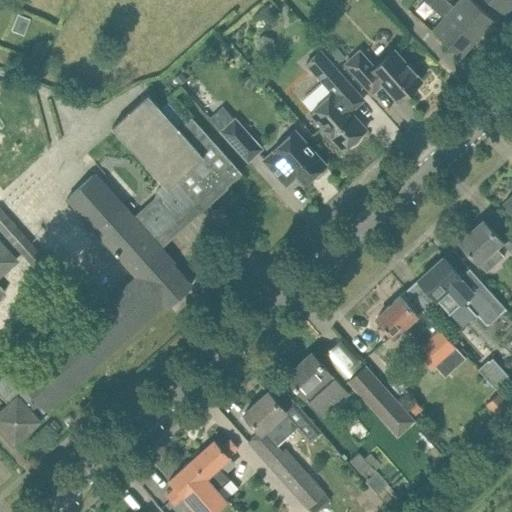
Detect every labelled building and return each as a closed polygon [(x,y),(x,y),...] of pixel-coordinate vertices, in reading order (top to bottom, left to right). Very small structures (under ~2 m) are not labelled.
[(461,56),(477,38),(436,0),(434,0),(430,5),(444,18),(432,30),(461,56)] [(446,0),(436,0),(477,38),(494,19),(472,0),(459,0),(454,6),(446,0)] [(511,0),(488,0),(505,14),(511,5),(511,0)] [(345,63),(372,93),(382,83),(398,100),(422,79),(395,49),(375,67),(359,50),(345,63)] [(312,111),(310,112),(329,134),(343,149),(348,144),(350,146),(354,144),(358,141),(360,138),(362,134),(361,133),(366,128),(352,112),(348,107),(348,101),(357,92),(344,77),(331,62),(317,75),(322,80),(333,92),(312,111)] [(0,274),(16,259),(3,246),(0,241),(0,389),(11,402),(0,411),(0,425),(15,442),(40,420),(31,410),(39,402),(46,409),(165,302),(168,305),(191,285),(172,264),(174,262),(159,246),(241,173),(191,117),(178,129),(147,94),(113,125),(165,183),(156,190),(156,196),(134,216),(94,173),(67,197),(138,276),(22,380),(8,365),(6,367),(0,359),(0,295),(5,291),(0,284),(0,274)] [(213,121),(221,130),(248,160),(262,148),(235,118),(234,119),(226,110),(213,121)] [(273,150),(263,160),(272,170),(286,185),(287,184),(287,181),(293,175),(296,176),(304,184),(313,176),(317,176),(323,170),(323,167),(326,164),(313,149),(295,130),(273,150)] [(504,255),(495,246),(501,240),(484,220),(460,242),(477,261),(478,261),(486,271),(504,255)] [(443,258),(444,257),(443,256),(418,279),(419,280),(419,279),(436,298),(435,299),(436,300),(437,299),(449,312),(469,294),(473,298),(467,303),(476,314),(479,312),(489,323),(504,308),(505,309),(506,308),(469,268),(460,276),(443,258)] [(378,319),(376,321),(382,327),(384,325),(393,336),(405,326),(422,345),(418,349),(432,366),(434,364),(455,346),(455,345),(422,308),(416,314),(400,296),(376,317),(378,319)] [(349,372),(363,361),(343,338),(330,350),(349,372)] [(286,375),(299,390),(317,409),(323,416),(350,393),(330,372),(312,351),(286,375)] [(487,358),(477,367),(495,387),(505,377),(504,376),(504,377),(487,359),(488,359),(487,358)] [(413,419),(365,366),(350,379),(366,397),(370,393),(381,405),(377,409),(390,424),(391,423),(389,420),(401,408),(411,419),(409,421),(410,422),(413,419)] [(268,391),(244,412),(258,427),(260,429),(260,430),(275,447),(276,446),(290,434),(291,433),(296,428),(309,417),(307,415),(293,400),(284,409),(268,391)] [(499,394),(488,403),(496,412),(507,403),(506,403),(499,394)] [(356,447),(380,426),(364,408),(341,429),(356,447)] [(215,439),(192,459),(218,489),(230,478),(222,469),(232,461),(232,458),(230,456),(229,455),(238,447),(230,438),(221,446),(215,439)] [(175,487),(166,495),(174,504),(183,496),(184,497),(197,511),(214,511),(228,500),(218,489),(192,459),(169,480),(175,487)] [(302,475),(289,486),(308,508),(325,493),(306,472),(302,475)] [(232,477),(222,489),(230,496),(240,484),(232,477)]
